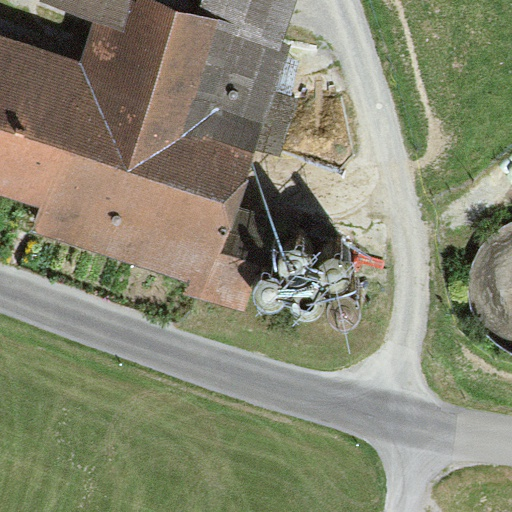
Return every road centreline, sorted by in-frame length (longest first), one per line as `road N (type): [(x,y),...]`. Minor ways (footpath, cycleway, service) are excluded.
road 1 (residential): [(511,440),(398,428),(0,292)]
road 2 (track): [(396,511),(390,201),(379,123),(340,0)]
